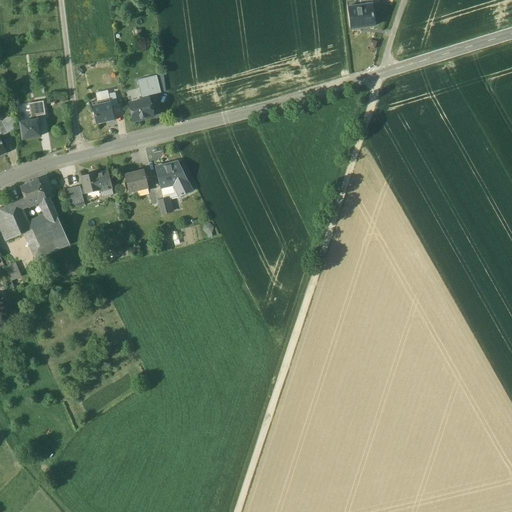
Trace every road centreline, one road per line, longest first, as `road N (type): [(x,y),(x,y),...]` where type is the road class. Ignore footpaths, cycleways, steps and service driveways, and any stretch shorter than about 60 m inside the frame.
road 1 (secondary): [(511,33),(49,163),(0,184)]
road 2 (track): [(238,511),(379,74)]
road 3 (track): [(60,0),(80,154)]
road 4 (track): [(66,511),(0,403)]
